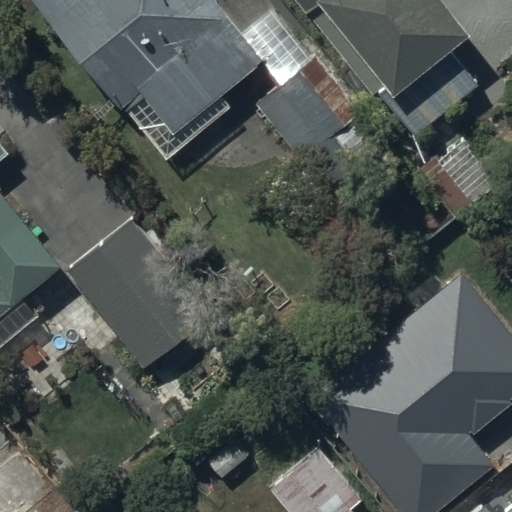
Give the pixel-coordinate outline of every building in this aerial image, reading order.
[(44,0),(168,150),(232,98),(220,84),(254,56),(208,0),(44,0)] [(308,0),(411,129),(478,76),(447,37),(468,20),(452,0),(308,0)] [(322,48),(261,94),(327,181),(388,135),(322,48)] [(0,338),(38,307),(22,289),(63,255),(0,178),(0,150),(11,142),(0,129),(0,338)] [(132,210),(69,260),(146,357),(209,308),(132,210)] [(511,324),(462,262),(310,385),(412,511),(421,511),(489,458),(460,422),(467,416),(473,424),(511,393),(511,391),(506,387),(511,382),(511,324)] [(324,441),(273,480),(299,511),(359,511),(351,501),(363,492),(324,441)] [(0,442),(0,462),(10,454),(0,442)] [(487,494),(464,511),(511,511),(511,499),(500,509),(487,494)]
